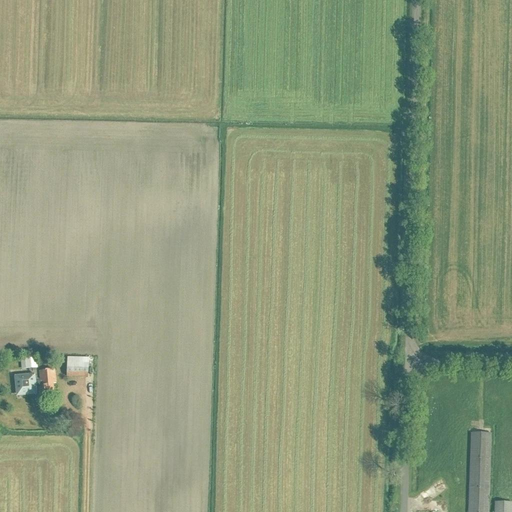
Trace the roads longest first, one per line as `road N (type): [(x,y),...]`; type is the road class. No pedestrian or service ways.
road 1 (unclassified): [(408,362),(419,0)]
road 2 (unclassified): [(400,511),(408,362)]
